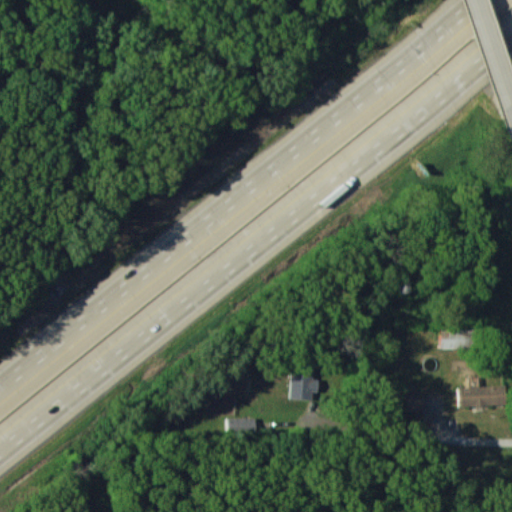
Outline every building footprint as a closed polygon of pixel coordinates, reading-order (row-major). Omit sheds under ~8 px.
[(439,347),(465,348),(465,328),(439,328),(439,347)] [(288,397),(313,400),(316,378),(312,377),(314,366),(293,363),(288,397)] [(457,386),(458,406),(504,404),(504,384),(457,386)] [(424,410),(423,392),(405,393),(405,411),(424,410)] [(254,417),(226,416),(226,434),(254,435),(254,417)]
